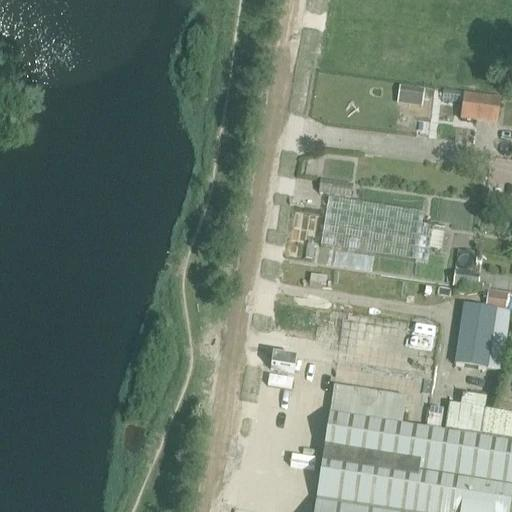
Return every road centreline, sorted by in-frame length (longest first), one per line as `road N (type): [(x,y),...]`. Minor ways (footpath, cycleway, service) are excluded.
road 1 (residential): [(205,511),(299,0)]
road 2 (unknown): [(238,341),(470,371)]
